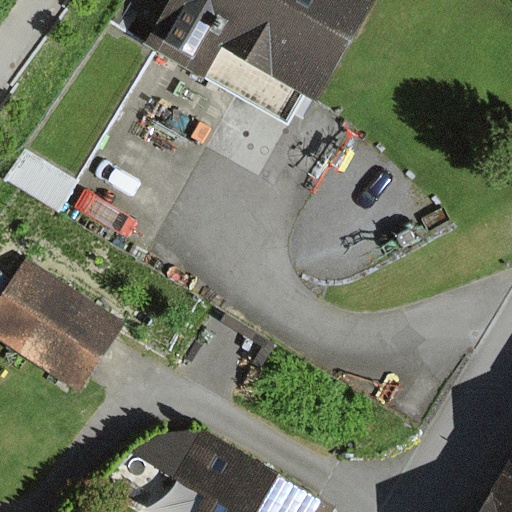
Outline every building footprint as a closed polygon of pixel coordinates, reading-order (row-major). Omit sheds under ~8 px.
[(287,126),(305,94),(321,103),(379,0),(170,0),(145,45),(287,126)] [(59,212),(78,181),(25,148),(6,179),(59,212)] [(126,323),(27,261),(14,281),(0,272),(0,343),(81,394),(126,323)] [(243,327),(225,315),(192,364),(210,376),(243,327)] [(334,511),(337,507),(202,428),(172,481),(205,500),(197,511),(334,511)] [(511,511),(511,479),(491,511),(511,511)]
